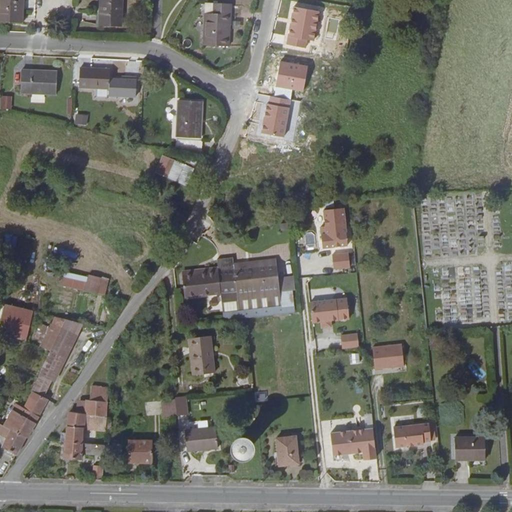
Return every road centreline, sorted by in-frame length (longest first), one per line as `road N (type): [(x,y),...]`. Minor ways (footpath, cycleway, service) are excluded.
road 1 (secondary): [(511,498),(0,490)]
road 2 (residential): [(245,98),(190,216),(0,490)]
road 3 (residential): [(0,42),(137,45),(245,98)]
